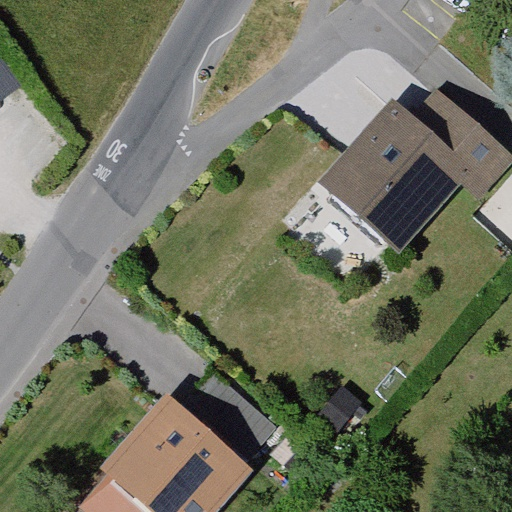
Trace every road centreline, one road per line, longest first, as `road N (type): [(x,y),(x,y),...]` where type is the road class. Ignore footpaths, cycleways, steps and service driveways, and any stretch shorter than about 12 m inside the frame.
road 1 (residential): [(82,235),(299,62),(371,15)]
road 2 (tertiary): [(218,0),(82,235)]
road 3 (residential): [(371,15),(511,140)]
road 4 (tertiary): [(82,235),(0,346)]
